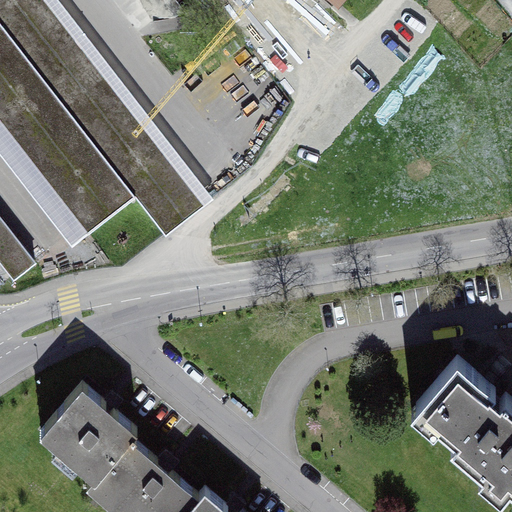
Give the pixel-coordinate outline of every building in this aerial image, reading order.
[(0,0),(0,118),(88,231),(135,194),(166,233),(206,202),(47,0),(0,0)] [(35,259),(0,214),(0,256),(14,275),(35,259)] [(511,397),(505,392),(500,398),(495,394),(491,390),(494,386),(457,355),(416,402),(457,437),(473,419),(486,430),(488,427),(503,440),(510,432),(511,433),(511,397)] [(110,403),(82,379),(45,423),(99,468),(133,428),(136,425),(110,403)] [(511,433),(510,432),(503,440),(488,427),(486,430),(473,419),(457,437),(452,443),(505,488),(510,483),(511,484),(511,433)] [(133,428),(99,468),(92,476),(134,511),(181,511),(199,491),(167,463),(133,435),(136,431),(133,428)] [(205,484),(199,491),(181,511),(238,511),(237,511),(205,484)]
